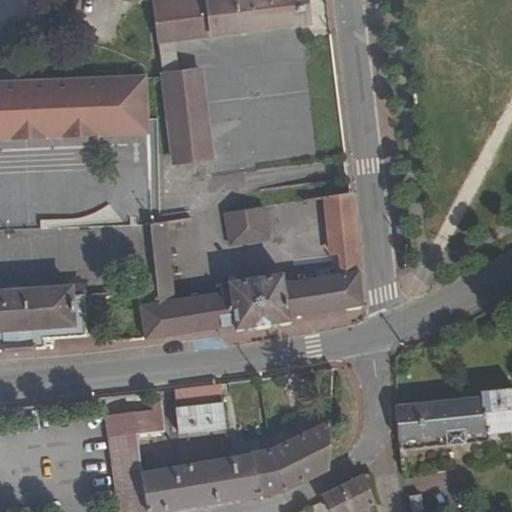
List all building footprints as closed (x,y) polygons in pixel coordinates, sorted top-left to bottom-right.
[(304,0),(153,0),(159,44),(173,42),(308,26),(304,0)] [(178,73),(173,42),(159,44),(163,75),(178,73)] [(178,73),(163,75),(168,115),(206,112),(200,71),(178,73)] [(147,78),(0,84),(0,126),(148,121),(147,78)] [(210,143),(206,112),(168,115),(172,147),(210,143)] [(0,140),(149,133),(148,121),(0,126),(0,140)] [(212,160),(210,143),(172,147),(175,165),(212,160)] [(349,196),(324,199),(331,257),(337,256),(356,253),(349,196)] [(264,208),(224,214),(230,246),(269,240),(264,208)] [(166,223),(150,224),(157,301),(175,299),(166,223)] [(138,305),(143,340),(233,326),(235,330),(289,322),(290,317),(364,305),(356,253),(337,256),(339,273),(285,282),(283,274),(228,283),(230,290),(175,299),(157,301),(138,305)] [(0,349),(43,346),(43,338),(86,335),(83,295),(72,295),(72,285),(0,290),(0,349)] [(83,285),(72,285),(72,295),(83,295),(83,285)] [(396,405),(401,452),(486,443),(486,435),(511,432),(511,388),(480,392),(480,396),(396,405)] [(222,404),(177,410),(180,434),(225,428),(222,404)] [(161,410),(135,414),(137,432),(138,435),(162,432),(161,410)] [(105,417),(109,436),(137,432),(135,414),(105,417)] [(328,469),(332,420),(270,449),(282,490),(328,469)] [(119,511),(157,511),(282,490),(270,449),(141,472),(138,435),(137,432),(109,436),(119,511)] [(322,495),(324,500),(330,511),(371,511),(370,505),(375,504),(364,476),(322,495)]
